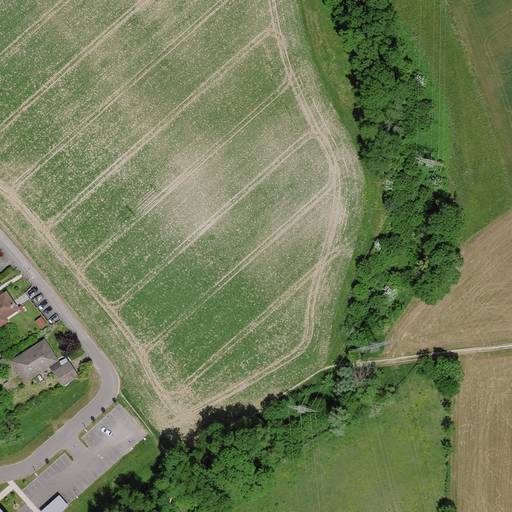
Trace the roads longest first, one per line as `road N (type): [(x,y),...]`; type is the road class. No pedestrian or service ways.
road 1 (residential): [(0,237),(107,371),(112,390),(34,462),(0,477)]
road 2 (track): [(511,346),(345,363)]
